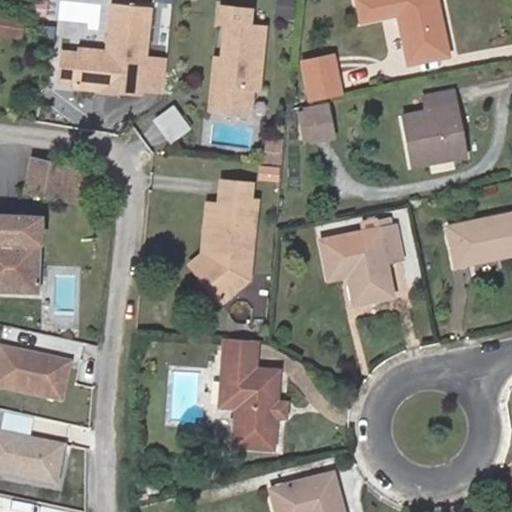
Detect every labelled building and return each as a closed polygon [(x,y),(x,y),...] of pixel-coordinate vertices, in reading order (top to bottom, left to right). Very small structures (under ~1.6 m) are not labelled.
[(437,0),(358,0),(363,23),(398,15),(409,64),(449,56),(437,0)] [(77,47),(73,86),(112,91),(113,88),(125,89),(124,92),(142,94),(142,91),(146,56),(151,6),(111,2),(106,50),(77,47)] [(223,74),(220,109),(252,112),(254,86),(260,87),(265,24),(249,23),(250,7),(220,4),(219,21),(225,22),(222,57),(229,57),(228,67),(223,74)] [(21,20),(0,16),(0,33),(19,37),(21,20)] [(73,86),(77,47),(63,46),(59,84),(73,86)] [(333,54),(302,61),(311,100),(341,94),(333,54)] [(167,59),(146,56),(142,91),(164,93),(167,59)] [(229,57),(222,57),(215,56),(210,108),(220,109),(223,74),(228,67),(229,57)] [(455,92),(424,97),(426,112),(405,116),(415,166),(466,156),(455,92)] [(329,106),(300,111),(306,140),(335,135),(329,106)] [(149,125),(160,140),(174,129),(163,115),(149,125)] [(281,144),(267,143),(264,165),(279,167),(281,144)] [(90,171),(31,158),(25,191),(83,202),(90,171)] [(214,274),(201,285),(220,309),(249,285),(257,207),(249,206),(251,190),(222,188),(220,212),(214,212),(211,247),(216,247),(214,274)] [(211,247),(214,212),(208,211),(202,262),(191,271),(201,285),(214,274),(216,247),(211,247)] [(40,217),(0,213),(0,290),(37,292),(40,217)] [(511,213),(448,226),(456,264),(511,253),(511,213)] [(396,225),(322,240),(330,280),(348,276),(354,304),(393,296),(387,262),(402,259),(396,225)] [(259,340),(224,338),(223,355),(258,357),(259,340)] [(0,386),(61,399),(69,360),(0,345),(0,386)] [(258,357),(223,355),(220,406),(239,409),(235,445),(273,448),(276,416),(287,417),(288,402),(277,401),(280,371),(257,368),(258,357)] [(0,425),(33,429),(35,412),(0,408),(0,425)] [(64,445),(0,431),(0,461),(2,462),(0,472),(0,473),(56,485),(64,445)] [(344,511),(334,472),(272,488),(278,511),(344,511)]
